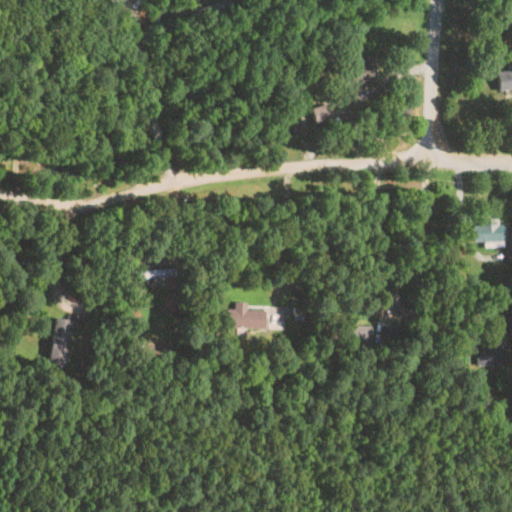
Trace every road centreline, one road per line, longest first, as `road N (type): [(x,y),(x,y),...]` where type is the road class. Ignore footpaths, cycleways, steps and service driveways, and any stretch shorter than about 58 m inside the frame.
road 1 (residential): [(511,160),(234,170),(69,203),(0,190)]
road 2 (residential): [(434,0),(429,163)]
